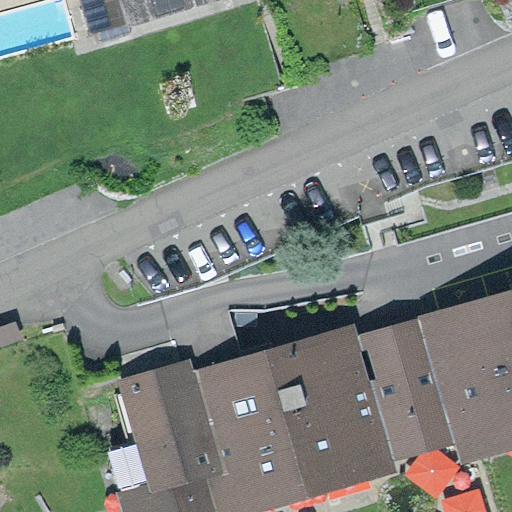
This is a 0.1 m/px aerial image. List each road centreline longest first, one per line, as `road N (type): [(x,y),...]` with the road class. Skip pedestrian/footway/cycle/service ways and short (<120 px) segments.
road 1 (residential): [(511,54),(0,282)]
road 2 (unknown): [(50,260),(78,315),(95,328),(121,330),(511,222)]
